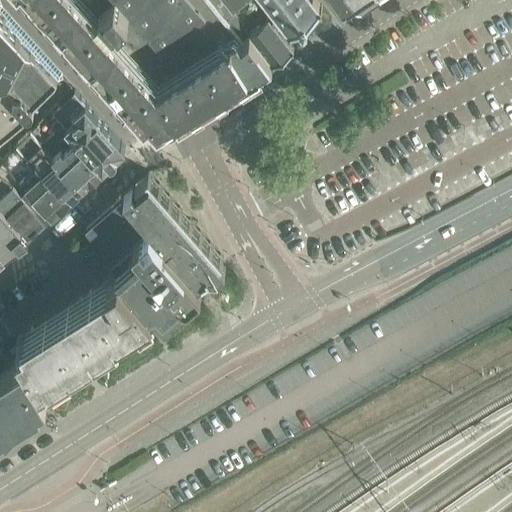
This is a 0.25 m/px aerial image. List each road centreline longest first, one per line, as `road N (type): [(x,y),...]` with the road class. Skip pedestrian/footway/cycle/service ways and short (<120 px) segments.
road 1 (secondary): [(0,492),(294,315)]
road 2 (unclassified): [(418,0),(195,131)]
road 3 (secondary): [(294,315),(511,205)]
road 4 (unclassified): [(195,131),(232,217),(294,315)]
road 5 (residential): [(46,240),(154,151),(195,131)]
road 6 (residential): [(46,240),(73,279),(0,327)]
